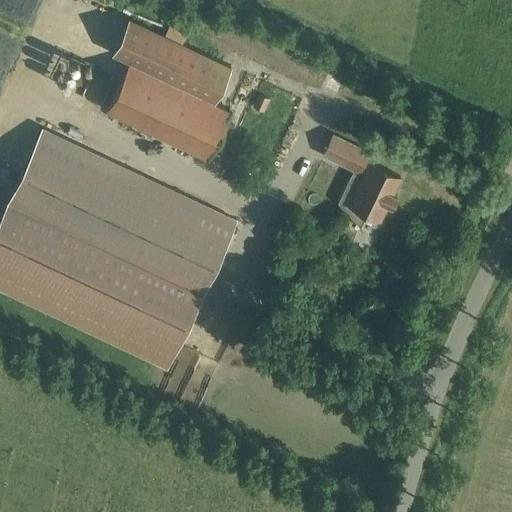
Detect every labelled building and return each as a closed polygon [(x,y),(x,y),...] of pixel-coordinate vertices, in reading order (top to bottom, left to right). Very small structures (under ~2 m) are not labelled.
[(105,109),(206,158),(228,112),(212,104),(229,68),(128,19),(111,55),(128,63),(105,109)] [(90,50),(78,64),(91,77),(104,63),(90,50)] [(0,51),(0,84),(2,86),(14,58),(0,51)] [(2,216),(195,306),(235,221),(41,130),(2,216)] [(369,162),(369,164),(364,161),(368,152),(332,135),(322,155),(353,169),(337,202),(337,203),(360,229),(362,228),(358,224),(364,212),(379,219),(387,204),(391,205),(396,194),(392,193),(400,177),(369,162)] [(0,297),(163,374),(195,306),(2,216),(0,220),(0,297)]
